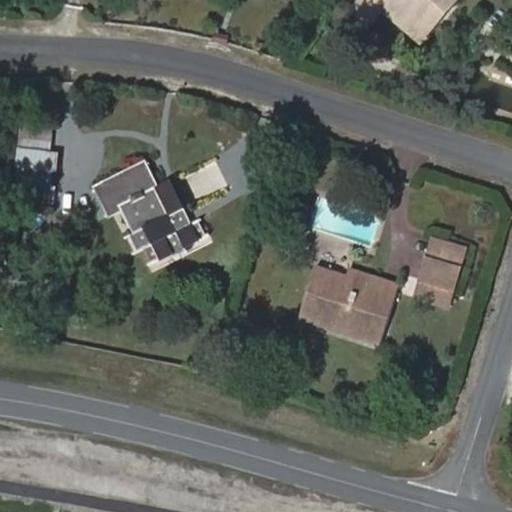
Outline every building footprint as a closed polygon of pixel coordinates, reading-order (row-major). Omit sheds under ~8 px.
[(431,24),(450,0),(364,0),(352,14),(369,31),(385,13),(421,46),(436,28),(431,24)] [(436,28),(460,0),(450,0),(431,24),(436,28)] [(22,145),(19,186),(57,188),(59,148),(22,145)] [(201,225),(196,228),(173,182),(159,189),(146,164),(99,188),(111,213),(122,208),(136,236),(132,239),(139,253),(147,250),(154,264),(160,262),(164,265),(175,259),(178,261),(194,253),(193,249),(202,245),(201,242),(208,239),(201,225)] [(422,282),(454,292),(467,252),(436,242),(422,282)] [(383,349),(399,295),(349,280),(318,268),(302,323),(383,349)] [(403,285),(352,270),(349,280),(399,295),(403,285)]
